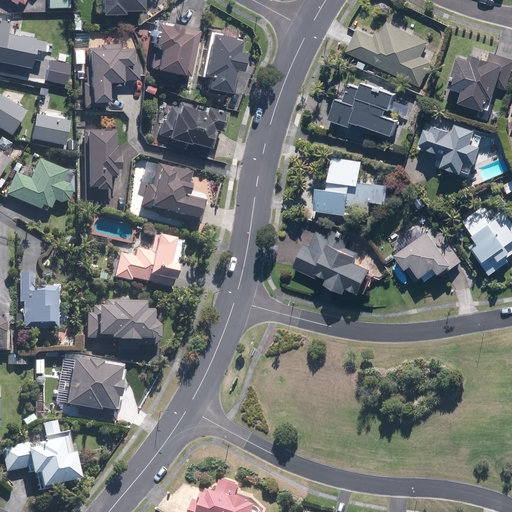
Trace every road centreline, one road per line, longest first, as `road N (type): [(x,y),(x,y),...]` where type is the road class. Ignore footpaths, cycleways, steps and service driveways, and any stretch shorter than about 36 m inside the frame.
road 1 (residential): [(511,508),(455,491),(316,473),(186,411)]
road 2 (residential): [(234,301),(362,333),(511,318)]
road 3 (residential): [(308,31),(266,136),(234,301)]
road 4 (residential): [(186,411),(109,511)]
road 5 (residential): [(234,301),(186,411)]
